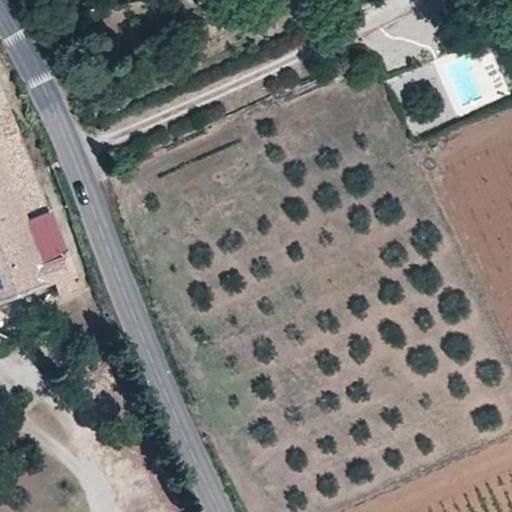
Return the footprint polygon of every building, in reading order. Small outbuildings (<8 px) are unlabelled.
[(505,36),(501,27),(488,32),(492,42),(505,36)] [(492,42),(488,32),(477,37),(481,46),(492,42)] [(433,46),(406,59),(410,67),(396,74),(406,97),(447,79),(433,46)] [(0,189),(36,177),(0,85),(0,189)] [(0,189),(0,299),(36,287),(13,222),(48,210),(36,177),(0,189)] [(13,222),(36,287),(50,283),(54,292),(72,286),(68,273),(70,272),(48,210),(13,222)]
